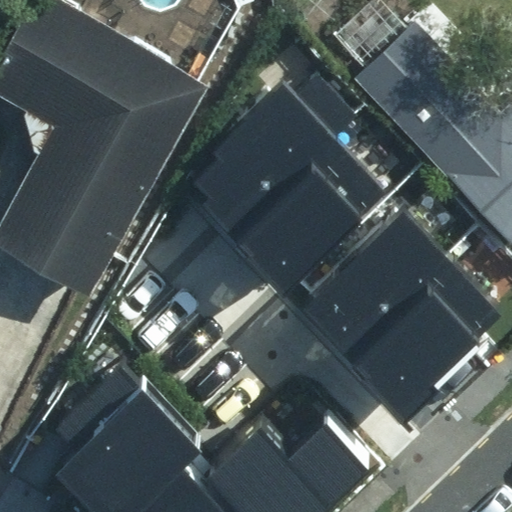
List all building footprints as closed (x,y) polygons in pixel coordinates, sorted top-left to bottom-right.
[(4,225),(99,279),(218,74),(87,0),(37,0),(0,65),(0,77),(67,116),(4,225)] [(511,94),(429,13),(371,71),(511,210),(511,94)] [(184,161),(279,261),(384,162),(289,62),(184,161)] [(404,182),(298,280),(394,383),(500,285),(404,182)] [(43,433),(115,503),(206,410),(134,340),(43,433)] [(279,511),(368,429),(329,388),(292,422),(260,389),(140,502),(149,511),(279,511)]
